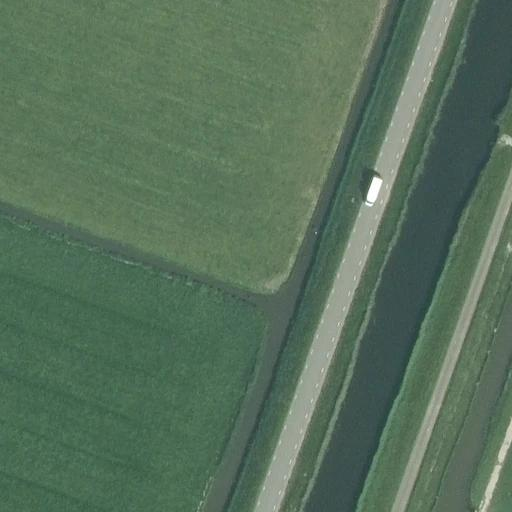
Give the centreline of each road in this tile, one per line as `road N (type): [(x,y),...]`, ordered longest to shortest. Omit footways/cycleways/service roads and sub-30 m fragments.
road 1 (tertiary): [(264,511),(446,0)]
road 2 (unclassified): [(396,511),(511,181)]
